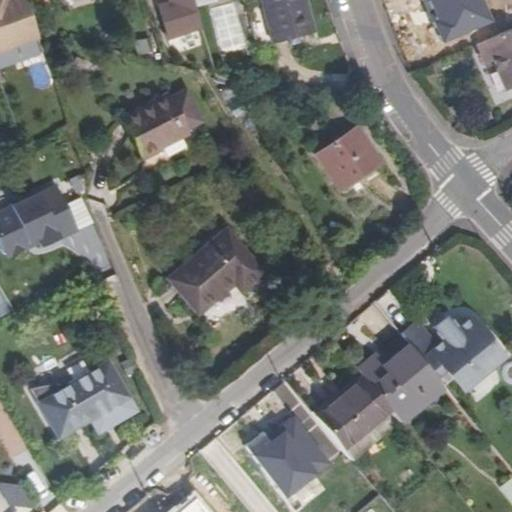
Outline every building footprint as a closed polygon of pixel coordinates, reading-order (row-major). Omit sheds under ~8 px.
[(37,45),(33,33),(21,0),(0,0),(0,43),(4,55),(37,45)] [(191,0),(167,0),(168,1),(156,4),(163,35),(198,26),(194,10),(191,0)] [(222,0),(191,0),(194,10),(216,4),(215,2),(222,0)] [(298,38),(284,0),(258,0),(269,44),(298,38)] [(284,0),(298,38),(311,34),(302,0),(284,0)] [(427,0),(439,28),(482,11),(476,0),(427,0)] [(511,30),(477,46),(485,65),(493,62),(505,92),(511,88),(511,30)] [(119,120),(138,158),(183,136),(164,98),(119,120)] [(345,177),(350,184),(376,165),(353,131),(319,154),(337,182),(345,177)] [(337,182),(319,154),(313,158),(337,193),(350,184),(345,177),(337,182)] [(0,202),(0,252),(4,261),(91,224),(79,195),(62,203),(52,180),(0,202)] [(168,282),(195,315),(232,286),(240,295),(259,279),(223,237),(221,238),(216,232),(202,244),(207,250),(168,282)] [(511,355),(511,347),(490,320),(483,311),(465,326),(497,367),(511,355)] [(409,343),(413,347),(426,336),(406,312),(392,323),(409,343)] [(497,367),(465,326),(433,350),(455,379),(469,368),(479,381),(497,367)] [(409,343),(384,363),(388,367),(413,347),(409,343)] [(363,370),(368,376),(395,409),(401,417),(424,399),(420,395),(439,379),(413,347),(388,367),(384,363),(379,356),(363,370)] [(29,392),(51,429),(83,410),(89,421),(95,430),(113,419),(116,423),(133,413),(105,366),(88,376),(93,385),(75,395),(70,387),(63,387),(50,388),(36,390),(29,392)] [(88,376),(70,387),(75,395),(93,385),(88,376)] [(395,409),(368,376),(319,418),(355,461),(362,455),(353,445),(395,409)] [(424,399),(401,417),(407,423),(447,389),(439,379),(420,395),(424,399)] [(57,440),(89,421),(83,410),(51,429),(57,440)] [(296,416),(264,435),(262,433),(245,443),(276,498),(327,468),(296,416)] [(113,419),(95,430),(97,434),(116,423),(113,419)] [(3,485),(2,503),(22,504),(23,486),(3,485)]
